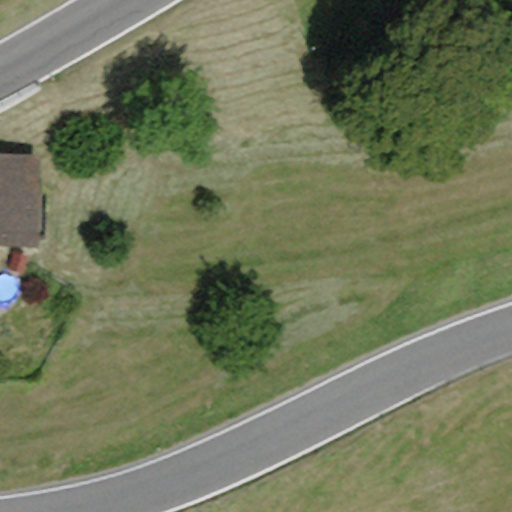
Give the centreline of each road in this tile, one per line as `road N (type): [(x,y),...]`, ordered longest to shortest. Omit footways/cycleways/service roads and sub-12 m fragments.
road 1 (tertiary): [(511,329),(187,477),(80,511)]
road 2 (tertiary): [(0,72),(127,0)]
